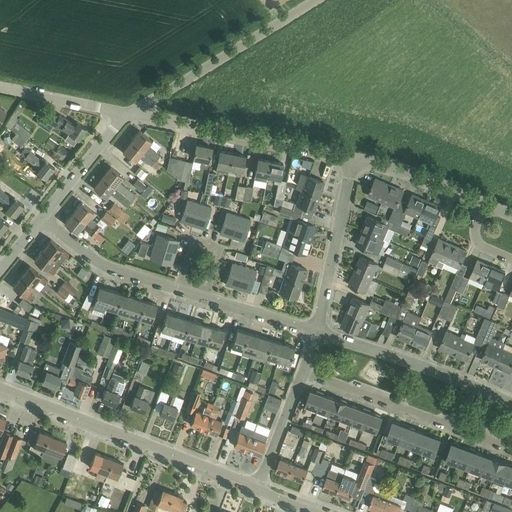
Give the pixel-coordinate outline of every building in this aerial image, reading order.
[(30,132),(21,125),(22,124),(18,121),(20,118),(17,116),(13,114),(5,125),(25,139),(30,132)] [(87,128),(83,125),(75,120),(74,123),(60,114),(58,117),(53,126),(57,128),(59,126),(69,132),(64,139),(73,145),(77,138),(79,139),(87,128)] [(20,146),(25,139),(5,125),(16,132),(11,139),(20,146)] [(139,130),(131,140),(143,150),(155,160),(160,155),(148,145),(152,140),(139,130)] [(122,150),(126,154),(135,161),(139,156),(146,162),(147,161),(157,169),(160,164),(155,160),(143,150),(131,140),(122,150)] [(196,143),(193,157),(201,159),(200,166),(207,168),(208,160),(209,160),(212,147),(196,143)] [(30,150),(25,157),(37,167),(35,169),(46,178),(55,167),(44,158),(42,160),(30,150)] [(228,173),(229,168),(232,153),(220,150),(217,165),(216,171),(228,173)] [(237,170),(236,175),(240,176),(242,170),(245,155),(232,153),(229,168),(237,170)] [(181,180),(185,160),(169,157),(167,169),(181,180)] [(258,158),(255,173),(254,179),(266,181),(267,175),(268,175),(271,160),(258,158)] [(192,162),(185,160),(181,180),(188,182),(191,167),(192,164),(192,162)] [(274,183),(278,183),(279,184),(279,183),(280,178),(283,163),(271,160),(268,175),(275,177),(274,183)] [(137,197),(118,181),(123,176),(110,165),(102,176),(114,186),(131,200),(133,201),(137,197)] [(210,194),(215,173),(209,172),(204,193),(210,194)] [(300,173),(297,184),(286,181),(286,184),(292,186),(296,187),(302,190),(319,196),(324,181),(319,180),(300,173)] [(106,196),(109,192),(127,206),(131,200),(114,186),(102,176),(93,186),(106,196)] [(132,185),(141,192),(140,193),(145,197),(151,189),(146,185),(137,178),(132,185)] [(368,195),(382,201),(390,184),(376,178),(368,195)] [(275,197),(283,199),(284,191),(286,184),(279,183),(279,184),(278,183),(275,197)] [(238,184),(237,189),(235,198),(243,200),(245,186),(238,184)] [(390,184),(382,201),(396,207),(403,190),(390,184)] [(250,201),(253,188),(245,186),(243,200),(244,200),(249,201),(250,201)] [(12,198),(0,188),(0,198),(7,204),(4,207),(15,216),(24,205),(13,196),(12,198)] [(186,198),(188,191),(181,189),(179,197),(186,198)] [(319,196),(302,190),(297,204),(295,203),(292,209),(302,213),(304,206),(314,210),(319,196)] [(412,194),(405,211),(419,217),(426,200),(412,194)] [(220,205),(221,202),(222,197),(216,195),(214,201),(213,204),(220,205)] [(228,207),(229,205),(231,199),(224,196),(222,203),(221,205),(228,207)] [(199,203),(187,199),(181,221),(192,224),(199,203)] [(281,206),(292,209),(295,203),(283,199),(281,206)] [(375,212),(379,205),(367,200),(364,208),(375,212)] [(425,235),(431,238),(436,227),(432,225),(440,206),(426,200),(419,217),(429,221),(428,223),(430,224),(425,235)] [(101,235),(103,236),(107,232),(89,217),(94,211),(81,201),(73,211),(85,221),(97,231),(101,235)] [(123,209),(114,202),(108,209),(117,216),(123,209)] [(199,203),(192,224),(204,228),(211,207),(199,203)] [(292,209),(281,206),(280,212),(290,216),(292,209)] [(389,219),(395,222),(400,211),(394,208),(389,219)] [(288,231),(293,232),(293,233),(310,239),(315,224),(300,219),(302,213),(292,209),(290,216),(292,217),(288,231)] [(93,236),(97,240),(101,235),(97,231),(85,221),(73,211),(64,222),(77,232),(81,226),(93,236)] [(106,211),(101,217),(107,223),(109,225),(115,218),(106,211)] [(220,233),(232,237),(233,232),(238,215),(226,211),(220,233)] [(263,211),(260,220),(269,224),(272,214),(263,211)] [(395,222),(400,225),(403,220),(405,213),(400,211),(395,222)] [(174,224),(176,218),(164,214),(162,220),(174,224)] [(238,215),(233,232),(232,237),(244,240),(250,219),(238,215)] [(0,234),(0,235),(9,224),(0,216),(0,234)] [(368,216),(362,230),(387,240),(388,238),(389,238),(391,237),(392,235),(392,234),(391,232),(391,231),(392,228),(407,235),(409,228),(400,225),(395,222),(389,219),(387,224),(368,216)] [(165,232),(167,225),(156,222),(155,229),(165,232)] [(356,244),(361,246),(378,253),(384,240),(387,241),(387,240),(362,230),(356,244)] [(293,232),(288,231),(282,245),(305,253),(310,239),(293,233),(293,232)] [(157,233),(154,245),(175,252),(179,240),(157,233)] [(420,246),(426,249),(431,238),(425,235),(420,246)] [(42,248),(60,263),(65,257),(66,258),(69,253),(51,238),(42,248)] [(442,268),(451,249),(453,244),(439,238),(429,261),(436,264),(436,265),(442,268)] [(280,252),(282,245),(276,243),(266,240),(264,246),(280,252)] [(145,255),(148,245),(141,242),(138,253),(145,255)] [(453,244),(451,249),(442,268),(445,261),(459,267),(467,250),(453,244)] [(175,252),(154,245),(150,257),(172,264),(175,252)] [(280,252),(264,246),(262,252),(278,258),(280,252)] [(34,259),(53,274),(56,269),(60,263),(42,248),(34,259)] [(421,255),(418,253),(413,252),(408,264),(417,267),(421,255)] [(355,270),(372,277),(378,263),(361,256),(355,270)] [(414,268),(403,263),(387,256),(385,261),(400,268),(412,273),(414,268)] [(477,259),(475,264),(470,276),(484,282),(489,270),(491,265),(477,259)] [(423,275),(428,263),(422,260),(416,272),(423,275)] [(397,275),(400,268),(385,261),(382,268),(397,275)] [(225,284),(237,287),(244,266),(232,262),(225,284)] [(289,262),(284,277),(297,281),(301,283),(307,269),(289,262)] [(267,264),(262,280),(269,282),(274,266),(267,264)] [(21,275),(33,285),(38,279),(44,284),(48,280),(29,265),(21,275)] [(491,265),(489,270),(484,282),(498,288),(505,271),(491,265)] [(82,266),(76,274),(82,278),(88,271),(82,266)] [(249,291),(252,282),(256,270),(244,266),(237,287),(249,291)] [(349,284),(366,291),(372,277),(355,270),(349,284)] [(457,272),(450,287),(457,290),(463,275),(457,272)] [(13,285),(31,300),(35,296),(28,291),(33,285),(21,275),(13,285)] [(463,275),(457,290),(463,293),(469,278),(463,275)] [(301,283),(297,281),(284,277),(279,291),(296,297),(301,283)] [(61,285),(73,295),(77,289),(65,280),(61,285)] [(72,295),(73,295),(61,285),(56,291),(69,301),(73,296),(72,295)] [(408,292),(402,305),(408,307),(409,308),(414,295),(415,294),(418,287),(411,285),(408,291),(408,292)] [(93,308),(104,311),(111,289),(99,286),(94,303),(95,303),(93,308)] [(117,310),(121,298),(122,293),(111,289),(104,311),(106,306),(117,310)] [(492,300),(498,303),(503,292),(497,290),(492,300)] [(509,295),(503,292),(498,303),(497,305),(498,306),(504,308),(508,299),(509,295)] [(82,305),(87,308),(94,296),(89,293),(82,305)] [(122,293),(121,298),(117,310),(128,313),(134,296),(122,293)] [(134,296),(128,313),(140,317),(145,300),(134,296)] [(18,303),(28,311),(33,305),(23,297),(18,303)] [(347,311),(364,318),(370,304),(353,297),(347,311)] [(399,311),(402,305),(386,298),(383,304),(399,311)] [(140,317),(152,321),(157,304),(145,300),(140,317)] [(451,303),(451,302),(445,300),(438,315),(445,318),(451,303)] [(457,306),(451,303),(445,318),(451,321),(457,306)] [(489,303),(484,315),(490,317),(495,306),(489,303)] [(17,304),(13,310),(17,313),(21,307),(17,304)] [(397,316),(399,311),(383,304),(381,311),(390,315),(390,316),(396,319),(397,316)] [(1,319),(22,327),(25,318),(5,310),(1,319)] [(421,316),(407,310),(404,319),(397,336),(410,342),(419,321),(421,316)] [(341,325),(346,327),(358,332),(364,318),(347,311),(341,325)] [(166,312),(165,316),(161,329),(173,332),(177,320),(178,315),(166,312)] [(178,315),(177,320),(173,332),(184,336),(190,319),(178,315)] [(390,316),(388,320),(385,329),(391,331),(396,319),(390,316)] [(478,331),(485,334),(491,320),(485,317),(478,331)] [(34,321),(28,318),(19,340),(28,343),(33,331),(30,330),(34,321)] [(201,322),(190,319),(184,336),(196,340),(201,322)] [(498,323),(491,320),(485,334),(492,337),(492,336),(498,323)] [(419,321),(410,342),(424,348),(432,331),(425,328),(426,324),(419,321)] [(201,322),(196,340),(207,343),(212,326),(201,322)] [(212,326),(207,343),(219,347),(224,330),(212,326)] [(123,330),(115,327),(113,332),(121,335),(123,330)] [(237,328),(235,333),(231,346),(243,349),(248,332),(237,328)] [(123,330),(121,335),(130,338),(132,332),(123,330)] [(462,332),(460,336),(446,330),(439,347),(453,353),(462,332)] [(248,332),(243,349),(242,354),(253,357),(260,335),(248,332)] [(467,359),(474,343),(476,338),(462,332),(453,353),(467,359)] [(101,343),(104,345),(101,354),(108,357),(115,338),(108,335),(104,334),(101,343)] [(136,340),(148,345),(150,340),(138,335),(136,340)] [(260,335),(253,357),(265,361),(266,356),(271,339),(260,335)] [(505,342),(492,336),(492,337),(482,359),(496,365),(505,342)] [(271,339),(266,356),(277,360),(283,343),(271,339)] [(73,365),(81,345),(71,341),(62,361),(73,365)] [(511,365),(511,345),(505,343),(506,342),(505,342),(496,365),(509,371),(511,365)] [(283,343),(277,360),(294,365),(298,353),(293,351),(295,346),(283,343)] [(167,349),(152,344),(150,349),(165,355),(167,349)] [(33,364),(32,364),(37,350),(25,346),(20,359),(19,359),(15,370),(29,375),(33,364)] [(167,349),(165,355),(173,358),(175,353),(167,349)] [(82,364),(86,356),(80,353),(76,362),(82,364)] [(137,372),(145,375),(149,363),(142,360),(137,372)] [(205,361),(203,366),(212,369),(213,364),(205,361)] [(63,369),(56,366),(46,362),(41,375),(44,376),(42,380),(57,386),(63,369)] [(180,373),(183,366),(175,363),(173,368),(172,370),(180,373)] [(85,397),(92,377),(82,372),(83,368),(74,365),(68,382),(76,385),(73,392),(85,397)] [(112,367),(106,365),(103,375),(108,377),(112,367)] [(214,378),(216,373),(202,368),(200,373),(214,378)] [(115,404),(117,400),(120,393),(121,394),(125,382),(124,381),(125,377),(113,372),(107,388),(105,387),(101,399),(115,404)] [(248,386),(256,389),(258,384),(259,379),(251,376),(248,386)] [(268,390),(281,395),(282,394),(281,394),(283,390),(284,389),(277,386),(278,382),(272,380),(268,390)] [(155,390),(148,388),(140,384),(136,395),(134,394),(130,406),(144,411),(148,400),(151,401),(155,390)] [(239,401),(244,389),(245,387),(242,386),(236,400),(239,401)] [(169,392),(161,389),(156,401),(162,404),(159,412),(173,418),(177,409),(179,410),(184,398),(176,395),(177,394),(169,391),(169,392)] [(244,389),(239,401),(238,405),(235,413),(234,415),(235,415),(244,418),(253,393),(244,389)] [(193,412),(200,393),(193,390),(186,409),(193,412)] [(311,390),(306,403),(306,404),(318,409),(323,394),(311,390)] [(216,434),(222,420),(216,418),(218,412),(216,411),(218,406),(220,407),(224,396),(217,393),(213,404),(209,415),(203,429),(216,434)] [(268,394),(265,401),(279,406),(281,399),(268,394)] [(323,394),(318,409),(329,413),(335,398),(323,394)] [(335,398),(329,413),(341,417),(346,403),(335,398)] [(209,415),(213,404),(208,402),(206,407),(204,406),(202,413),(196,410),(190,424),(203,429),(209,415)] [(341,417),(353,422),(358,407),(346,403),(341,417)] [(353,422),(364,426),(370,411),(358,407),(353,422)] [(235,413),(229,411),(228,410),(224,423),(230,425),(234,415),(235,413)] [(370,411),(364,426),(376,430),(382,416),(370,411)] [(393,420),(387,437),(399,441),(403,429),(405,425),(393,420)] [(291,431),(302,435),(304,429),(293,425),(291,431)] [(324,428),(315,425),(313,430),(322,433),(324,428)] [(405,425),(403,429),(399,441),(411,446),(417,429),(405,425)] [(234,445),(247,450),(252,436),(246,434),(248,429),(241,426),(234,445)] [(411,446),(422,450),(429,433),(417,429),(411,446)] [(27,442),(31,444),(43,449),(49,434),(39,430),(38,432),(32,430),(27,442)] [(247,450),(260,455),(265,441),(267,434),(255,430),(252,436),(247,450)] [(6,454),(13,435),(5,432),(0,443),(0,455),(4,457),(6,454)] [(429,433),(422,450),(435,455),(441,438),(429,433)] [(43,449),(41,455),(57,461),(59,455),(61,456),(66,441),(49,434),(43,449)] [(13,435),(6,454),(14,457),(21,438),(13,435)] [(367,444),(358,441),(356,446),(365,449),(367,444)] [(452,442),(450,447),(446,459),(458,463),(464,447),(452,442)] [(287,444),(283,453),(289,456),(293,447),(287,444)] [(464,447),(458,463),(470,468),(476,451),(464,447)] [(316,462),(312,471),(316,473),(321,463),(318,462),(323,451),(315,448),(311,460),(316,462)] [(382,448),(382,450),(378,448),(376,454),(392,460),(394,453),(382,448)] [(476,451),(470,468),(481,472),(488,455),(476,451)] [(68,452),(62,467),(61,467),(59,474),(68,477),(71,470),(72,471),(76,461),(78,456),(68,452)] [(92,467),(95,469),(105,473),(107,473),(112,459),(102,455),(100,462),(95,460),(92,467)] [(398,462),(404,464),(406,457),(400,455),(398,462)] [(488,455),(481,472),(493,477),(499,460),(488,455)] [(5,472),(11,459),(6,457),(1,470),(5,472)] [(276,470),(290,475),(291,471),(294,463),(280,457),(276,470)] [(323,457),(321,463),(316,473),(324,476),(330,460),(323,457)] [(406,457),(404,464),(410,466),(412,459),(406,457)] [(112,459),(107,473),(122,479),(125,471),(120,470),(123,462),(112,459)] [(358,479),(344,473),(341,481),(336,493),(350,499),(352,495),(361,498),(363,491),(370,476),(375,463),(365,459),(358,479)] [(505,481),(509,469),(511,464),(499,460),(493,477),(505,481)] [(76,461),(72,471),(68,480),(76,483),(84,464),(76,461)] [(294,463),(291,471),(290,475),(303,481),(308,468),(294,463)] [(432,475),(434,467),(424,464),(422,471),(432,475)] [(441,471),(438,478),(445,480),(447,473),(441,471)] [(43,486),(45,478),(36,475),(33,483),(43,486)] [(341,481),(327,475),(322,488),(336,493),(341,481)] [(370,476),(363,491),(370,494),(373,495),(375,490),(376,490),(373,486),(375,481),(376,479),(370,476)] [(462,487),(465,480),(459,477),(456,485),(462,487)] [(471,482),(465,480),(462,487),(468,489),(471,482)] [(5,487),(11,490),(14,486),(7,482),(5,487)] [(496,491),(489,488),(486,495),(498,499),(500,493),(503,486),(499,484),(496,491)] [(446,486),(443,494),(449,497),(453,488),(446,486)] [(486,495),(489,488),(483,486),(480,493),(486,495)] [(148,506),(157,509),(159,503),(167,506),(173,492),(162,488),(161,492),(155,489),(148,506)] [(376,490),(375,490),(373,495),(369,506),(383,511),(389,495),(376,490)] [(164,511),(182,511),(187,501),(182,499),(183,496),(173,492),(167,506),(167,507),(164,511)] [(389,499),(388,499),(389,495),(383,511),(384,511),(398,511),(401,506),(410,510),(415,497),(406,493),(403,499),(391,495),(389,499)] [(498,499),(510,504),(510,503),(511,499),(511,498),(511,497),(500,493),(498,499)] [(102,494),(98,502),(106,506),(110,498),(102,494)] [(81,509),(84,503),(66,497),(64,503),(81,509)] [(436,511),(423,506),(425,500),(415,497),(410,510),(416,511),(436,511)] [(137,501),(132,511),(141,511),(145,504),(137,501)] [(491,509),(498,511),(502,511),(504,506),(494,502),(491,509)]
